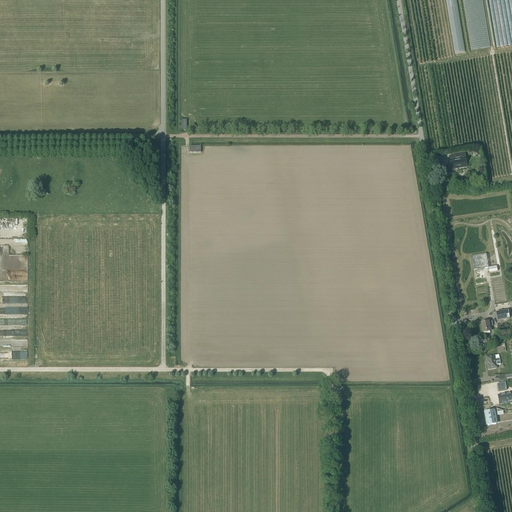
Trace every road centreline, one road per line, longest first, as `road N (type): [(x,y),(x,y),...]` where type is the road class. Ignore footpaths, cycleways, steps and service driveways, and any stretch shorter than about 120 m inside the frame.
road 1 (unclassified): [(484,511),(398,0)]
road 2 (track): [(162,369),(329,370),(336,398)]
road 3 (unclassified): [(162,136),(162,0)]
